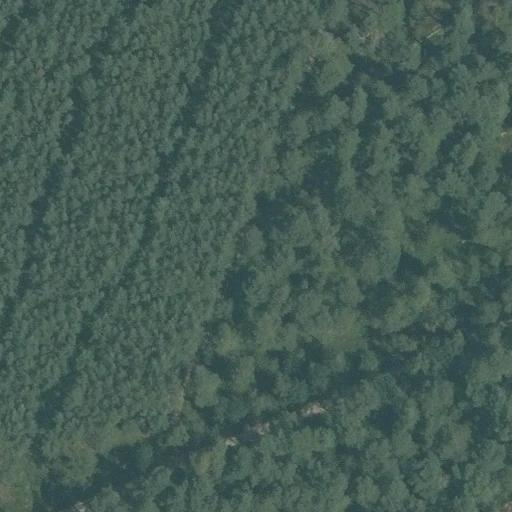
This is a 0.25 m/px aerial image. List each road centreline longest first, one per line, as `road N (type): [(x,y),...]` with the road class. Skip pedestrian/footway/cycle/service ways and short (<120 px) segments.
road 1 (track): [(333,0),(178,407),(168,462)]
road 2 (track): [(168,462),(511,326)]
road 3 (track): [(48,511),(168,462)]
